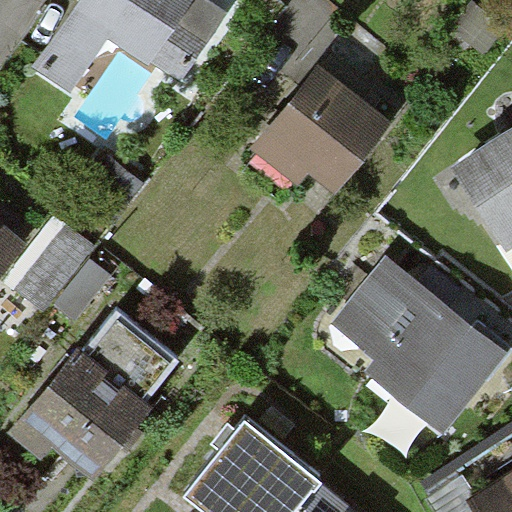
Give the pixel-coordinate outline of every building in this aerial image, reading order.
[(114,22),(184,68),(228,0),(73,0),(32,62),(71,87),(114,22)] [(392,98),(322,45),(253,136),(296,169),(310,151),(337,171),(376,119),(392,98)] [(511,112),(454,147),(506,232),(511,228),(511,112)] [(47,296),(95,233),(58,205),(10,268),(47,296)] [(0,253),(10,241),(23,225),(0,206),(0,253)] [(448,413),(505,339),(389,249),(337,315),(377,346),(371,354),(448,413)] [(93,308),(48,363),(119,420),(163,365),(93,308)] [(218,511),(285,511),(319,470),(326,462),(249,401),(183,484),(218,511)] [(511,511),(511,456),(473,481),(492,511),(511,511)] [(371,511),(319,470),(285,511),(371,511)]
